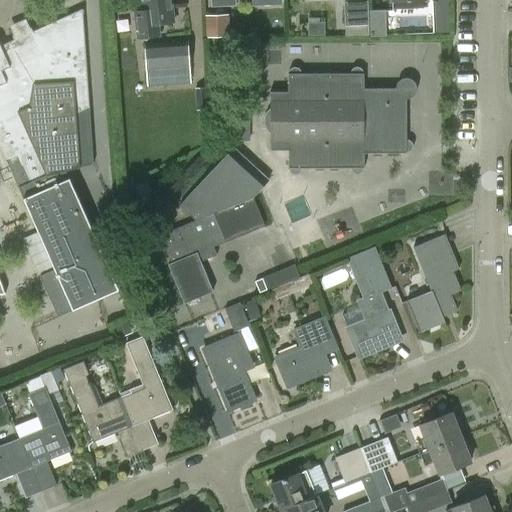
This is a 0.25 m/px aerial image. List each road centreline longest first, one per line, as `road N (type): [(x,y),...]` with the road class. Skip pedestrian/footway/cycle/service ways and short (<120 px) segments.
road 1 (residential): [(218,459),(491,346)]
road 2 (residential): [(491,346),(490,119)]
road 3 (residential): [(91,511),(218,459)]
